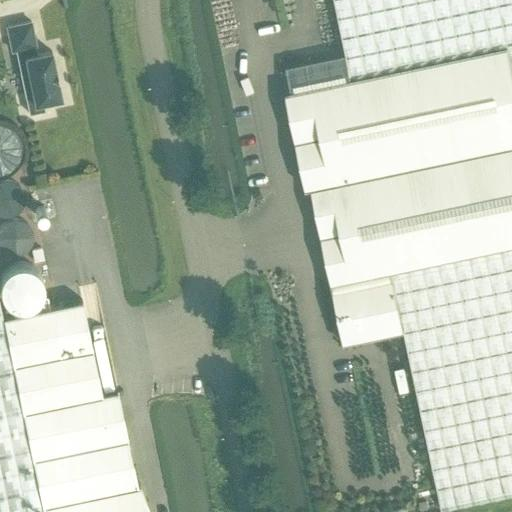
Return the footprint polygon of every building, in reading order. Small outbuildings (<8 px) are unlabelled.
[(511,0),(334,0),(346,53),(286,66),(299,126),(293,127),(298,151),(303,150),(344,342),(404,329),(441,507),(511,492),(511,0)] [(35,45),(36,44),(31,20),(6,25),(11,49),(15,49),(20,73),(25,72),(29,88),(23,89),(28,113),(44,109),(43,101),(61,97),(51,50),(36,53),(35,45)] [(14,169),(19,163),(23,154),(23,145),(23,142),(20,136),(17,131),(12,127),(8,124),(2,122),(0,122),(0,174),(4,174),(9,172),(14,169)] [(24,202),(24,195),(23,191),(21,187),(17,183),(11,180),(5,179),(0,180),(0,213),(2,214),(8,215),(15,213),(20,208),(24,202)] [(32,231),(31,228),(27,222),(21,219),(18,218),(13,218),(6,220),(1,224),(0,225),(0,246),(1,248),(7,252),(13,254),(18,254),(21,253),(26,250),(30,247),(31,243),(33,236),(32,231)] [(41,291),(43,287),(43,279),(41,275),(37,269),(34,266),(30,264),(26,262),(21,262),(17,262),(9,265),(5,268),(3,272),(0,279),(0,288),(1,292),(3,296),(6,300),(10,302),(18,305),(22,305),(29,304),(36,299),(39,296),(41,291)] [(117,389),(101,392),(81,298),(2,315),(43,511),(144,511),(141,499),(145,498),(139,482),(137,483),(117,389)] [(43,511),(2,315),(0,307),(0,511),(43,511)] [(420,510),(428,508),(426,500),(419,502),(420,510)]
